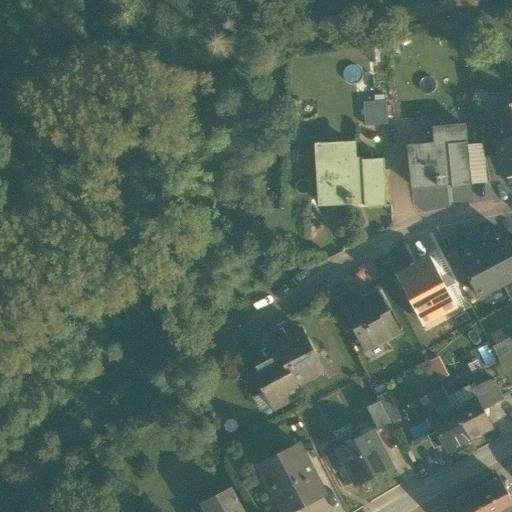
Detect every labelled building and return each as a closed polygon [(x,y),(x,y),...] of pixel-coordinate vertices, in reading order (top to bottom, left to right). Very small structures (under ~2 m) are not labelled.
[(363,102),(364,126),(387,124),(386,100),(363,102)] [(493,109),(500,140),(511,137),(511,104),(511,105),(511,104),(509,104),(509,105),(493,109)] [(439,131),(441,145),(467,142),(465,126),(434,129),(434,132),(439,131)] [(511,176),(511,137),(500,140),(496,141),(499,155),(504,178),(511,176)] [(411,148),(415,188),(416,188),(416,181),(436,178),(437,186),(441,185),(440,178),(451,177),(451,184),(452,188),(472,186),(472,184),(467,144),(467,142),(441,145),(436,145),(411,148)] [(467,144),(472,184),(487,183),(485,158),(481,144),(467,144)] [(318,147),(318,163),(349,161),(348,145),(318,147)] [(485,158),(489,182),(504,178),(499,155),(485,158)] [(364,200),(364,207),(386,206),(383,159),(349,161),(318,163),(320,197),(347,196),(347,201),(364,200)] [(440,178),(441,185),(451,184),(451,177),(440,178)] [(416,181),(416,188),(437,186),(436,178),(416,181)] [(347,196),(320,197),(321,205),(347,204),(347,201),(347,196)] [(284,209),(281,209),(264,209),(264,229),(283,234),(284,209)] [(507,236),(501,238),(493,243),(483,248),(502,285),(511,280),(511,245),(510,243),(507,236)] [(483,248),(473,254),(464,258),(460,260),(459,261),(468,278),(479,298),(502,285),(483,248)] [(444,257),(458,284),(468,278),(459,261),(460,260),(456,251),(444,257)] [(430,257),(396,275),(423,326),(457,308),(430,257)] [(339,300),(366,349),(397,332),(376,291),(364,298),(351,293),(339,300)] [(489,334),(495,345),(511,336),(506,325),(489,334)] [(275,346),(280,355),(295,383),(322,369),(303,332),(275,346)] [(492,347),(498,360),(511,352),(511,336),(495,345),(492,347)] [(299,392),(295,383),(280,355),(252,369),(263,391),(271,406),(299,392)] [(449,375),(439,357),(429,362),(439,381),(449,375)] [(477,397),(484,410),(504,399),(493,378),(472,390),(476,397),(477,397)] [(271,406),(263,391),(251,398),(259,413),(271,406)] [(378,397),(380,402),(390,422),(400,417),(387,392),(378,397)] [(452,405),(453,408),(431,420),(448,451),(470,439),(493,427),(484,410),(477,397),(476,397),(466,402),(464,399),(452,405)] [(378,428),(390,422),(380,402),(368,408),(378,428)] [(333,451),(353,490),(391,470),(370,432),(333,451)] [(271,491),(273,495),(313,475),(297,444),(257,465),(258,466),(263,464),(275,489),(271,491)] [(258,466),(271,491),(275,489),(263,464),(258,466)] [(324,495),(313,475),(273,495),(281,511),(291,511),(302,507),(324,495)] [(511,511),(511,500),(500,477),(471,492),(481,511),(511,511)] [(243,511),(240,505),(237,507),(229,491),(205,503),(208,509),(201,511),(243,511)] [(481,511),(471,492),(442,508),(444,511),(481,511)]
